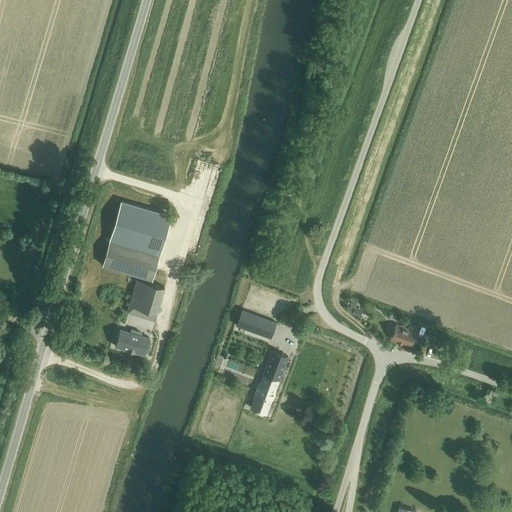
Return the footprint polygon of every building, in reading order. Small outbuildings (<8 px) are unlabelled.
[(197,171),(209,175),(214,158),(202,155),(197,171)] [(120,200),(107,242),(158,256),(159,254),(170,215),(120,200)] [(158,256),(107,242),(101,264),(151,279),(158,256)] [(128,309),(134,311),(135,309),(137,309),(134,322),(152,327),(163,287),(136,279),(128,309)] [(354,306),(352,312),(359,315),(362,309),(354,306)] [(240,309),(233,325),(268,338),(274,321),(240,309)] [(412,334),(413,331),(395,325),(394,328),(391,337),(409,343),(412,334)] [(119,327),(114,345),(126,348),(126,349),(138,351),(139,350),(148,352),(149,348),(151,349),(154,339),(151,338),(152,335),(143,333),(143,330),(132,327),(131,330),(119,327)] [(290,356),(274,351),(265,374),(266,374),(263,383),(262,383),(256,398),(257,398),(253,409),(268,414),(273,399),(274,399),(276,394),(275,393),(280,379),(281,380),(290,356)]
